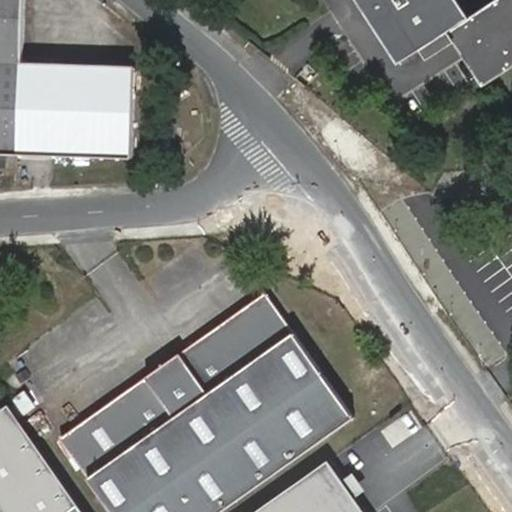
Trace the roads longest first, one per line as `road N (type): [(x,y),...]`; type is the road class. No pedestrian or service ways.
road 1 (residential): [(278,135),(511,454)]
road 2 (residential): [(0,218),(165,208),(212,193),(278,135)]
road 3 (residential): [(278,135),(143,0)]
